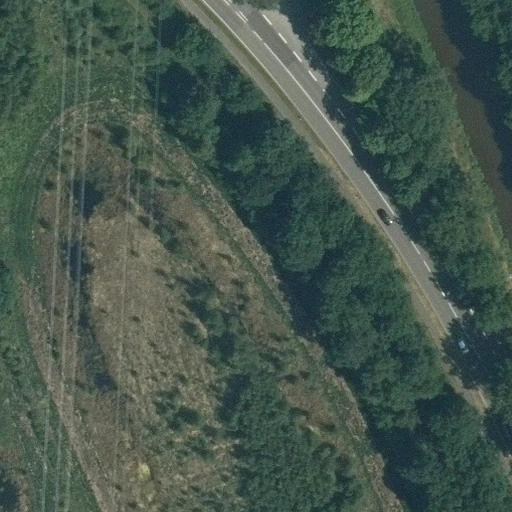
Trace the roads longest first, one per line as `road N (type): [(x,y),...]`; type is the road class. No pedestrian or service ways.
road 1 (track): [(468,511),(447,457),(334,248),(201,71),(125,0)]
road 2 (primary): [(217,0),(272,57),(417,247),(511,428)]
